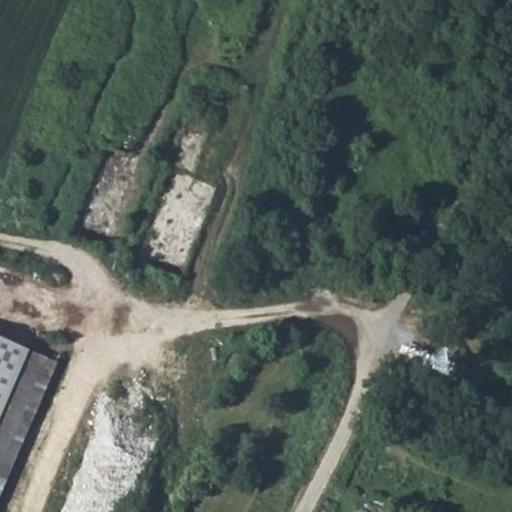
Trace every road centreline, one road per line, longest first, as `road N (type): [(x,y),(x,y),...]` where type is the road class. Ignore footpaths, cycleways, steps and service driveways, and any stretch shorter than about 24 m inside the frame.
road 1 (track): [(304,511),(450,207),(511,110)]
road 2 (track): [(0,240),(84,269),(105,306),(86,394),(40,511)]
road 3 (track): [(104,330),(292,310),(352,319),(382,352)]
